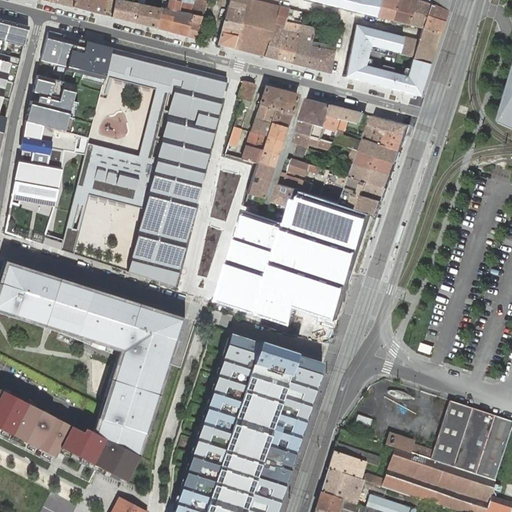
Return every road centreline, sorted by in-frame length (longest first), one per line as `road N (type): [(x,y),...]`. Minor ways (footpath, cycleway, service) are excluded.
road 1 (residential): [(40,14),(447,119)]
road 2 (residential): [(0,248),(321,355)]
road 3 (tertiary): [(384,316),(447,119)]
road 4 (residential): [(40,14),(0,193)]
road 5 (tertiary): [(447,119),(480,0)]
